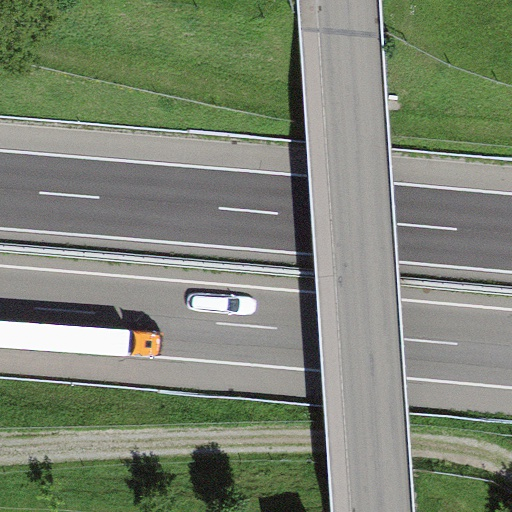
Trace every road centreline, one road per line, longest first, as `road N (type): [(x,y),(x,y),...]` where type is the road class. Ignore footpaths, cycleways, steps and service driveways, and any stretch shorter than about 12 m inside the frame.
road 1 (track): [(0,29),(420,107),(511,114)]
road 2 (track): [(511,468),(433,447),(315,441),(0,452)]
road 3 (motorway): [(0,308),(511,352)]
road 4 (motorway): [(511,234),(0,190)]
road 5 (tertiary): [(345,0),(379,511)]
